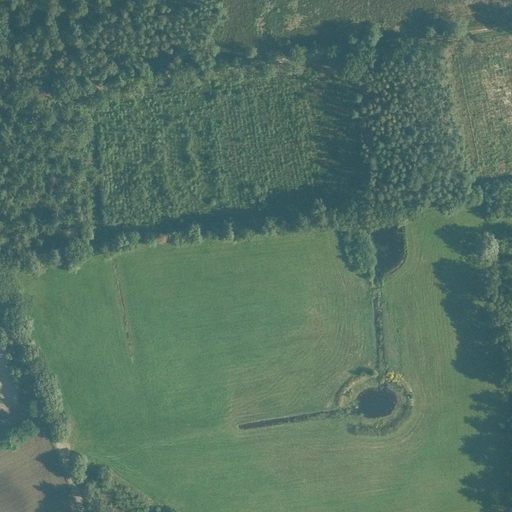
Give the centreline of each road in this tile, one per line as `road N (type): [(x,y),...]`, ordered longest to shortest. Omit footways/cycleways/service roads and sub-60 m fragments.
road 1 (track): [(0,100),(511,28)]
road 2 (unclassified): [(0,279),(88,511)]
